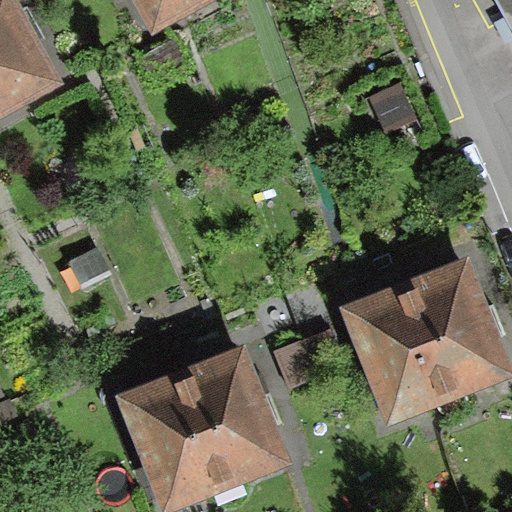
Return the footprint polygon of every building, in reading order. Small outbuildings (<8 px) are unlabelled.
[(24,0),(0,0),(0,118),(69,82),(24,0)] [(136,0),(155,33),(212,0),(136,0)] [(511,0),(476,0),(511,62),(511,0)] [(461,254),(325,314),(375,426),(510,367),(461,254)] [(266,458),(220,346),(99,396),(145,508),(266,458)]
